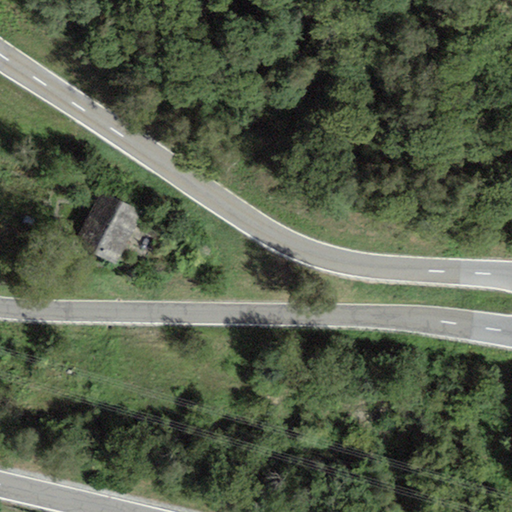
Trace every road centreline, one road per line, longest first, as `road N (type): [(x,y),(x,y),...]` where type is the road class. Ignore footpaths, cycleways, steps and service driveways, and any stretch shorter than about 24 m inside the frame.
road 1 (tertiary): [(511,276),(353,263),(296,246),(0,54)]
road 2 (tertiary): [(0,306),(359,316),(511,330)]
road 3 (tertiary): [(120,511),(0,483)]
